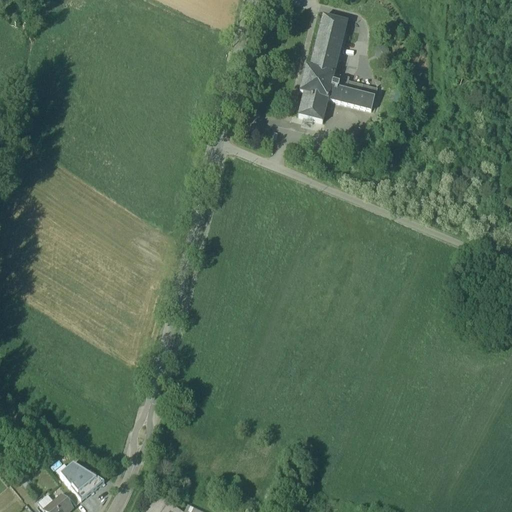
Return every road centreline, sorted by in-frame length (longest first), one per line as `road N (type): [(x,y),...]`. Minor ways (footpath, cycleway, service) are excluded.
road 1 (unclassified): [(263,0),(156,408)]
road 2 (track): [(274,0),(365,26),(359,78)]
